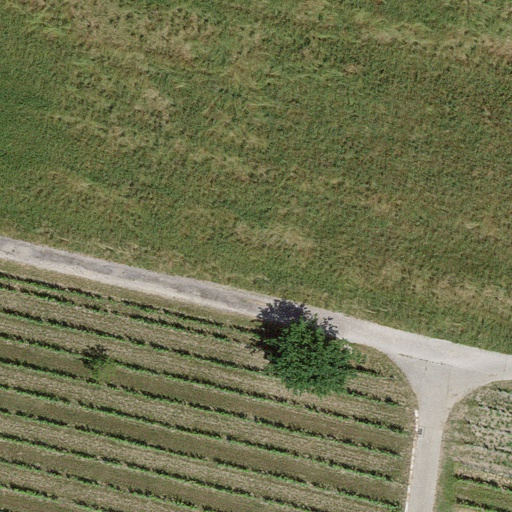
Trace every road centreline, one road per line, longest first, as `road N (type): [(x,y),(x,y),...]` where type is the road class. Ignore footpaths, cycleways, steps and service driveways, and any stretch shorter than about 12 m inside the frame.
road 1 (track): [(0,249),(468,358)]
road 2 (track): [(435,511),(468,358)]
